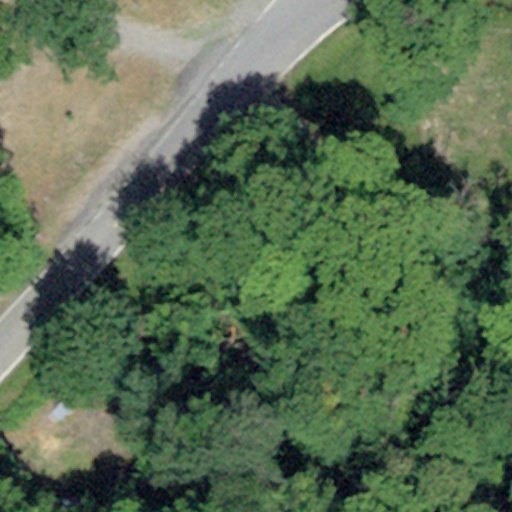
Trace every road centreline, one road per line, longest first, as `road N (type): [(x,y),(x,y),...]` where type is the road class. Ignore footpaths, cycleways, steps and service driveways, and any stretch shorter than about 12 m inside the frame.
road 1 (track): [(49,0),(184,51),(511,276)]
road 2 (unclassified): [(0,352),(264,59),(329,0)]
